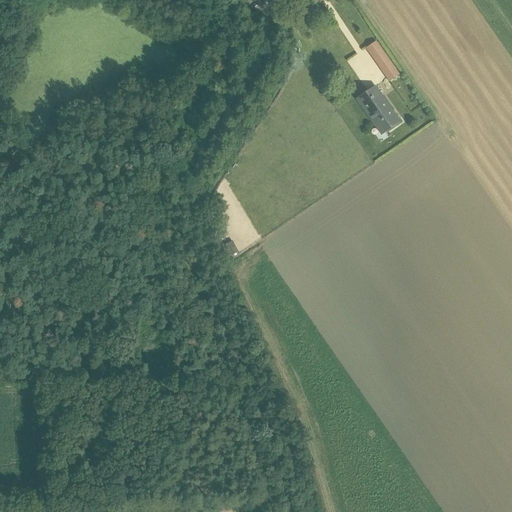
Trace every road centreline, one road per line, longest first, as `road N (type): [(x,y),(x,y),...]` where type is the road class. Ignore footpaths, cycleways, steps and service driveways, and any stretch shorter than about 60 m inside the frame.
road 1 (track): [(243,373),(171,222),(170,185),(265,51),(264,0)]
road 2 (track): [(291,511),(243,373)]
